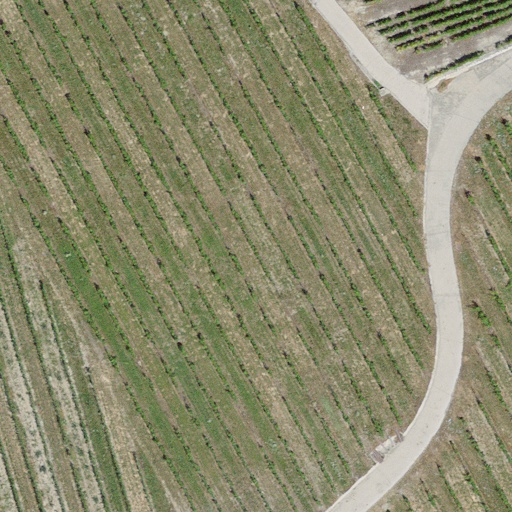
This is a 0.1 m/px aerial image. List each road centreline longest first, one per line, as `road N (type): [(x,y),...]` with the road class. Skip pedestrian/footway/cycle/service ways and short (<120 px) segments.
road 1 (track): [(353,511),(434,420),(452,300),(439,123),(511,80)]
road 2 (track): [(439,123),(327,0)]
